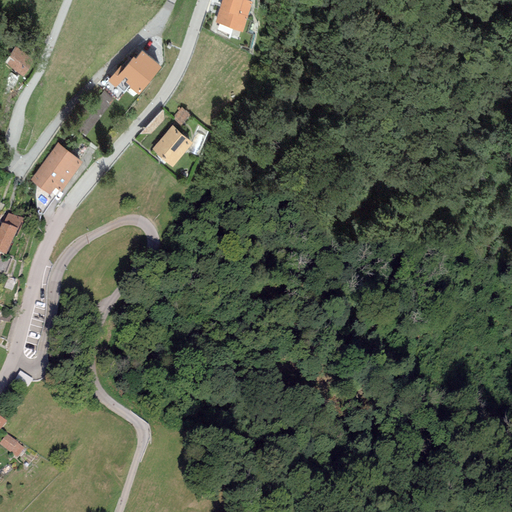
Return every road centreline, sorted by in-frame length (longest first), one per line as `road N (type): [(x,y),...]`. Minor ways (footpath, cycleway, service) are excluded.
road 1 (unclassified): [(11,359),(30,365),(40,356),(54,283),(74,248),(112,225),(138,221),(152,234),(151,257),(104,317),(92,353),(90,380),(139,432),(116,511)]
road 2 (tertiary): [(11,359),(37,265),(63,214),(170,85),(203,0)]
road 3 (unclassified): [(66,0),(11,138),(9,157),(19,163),(170,0)]
